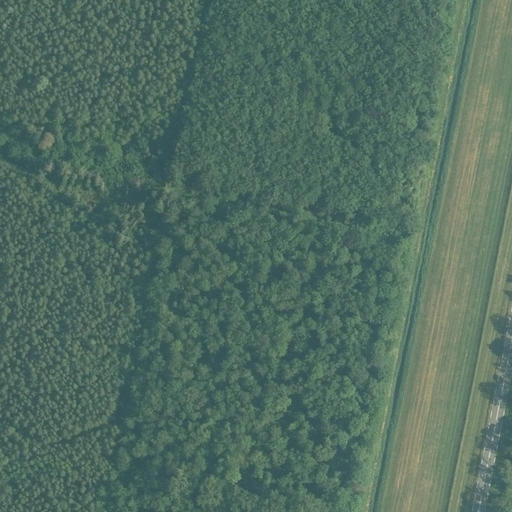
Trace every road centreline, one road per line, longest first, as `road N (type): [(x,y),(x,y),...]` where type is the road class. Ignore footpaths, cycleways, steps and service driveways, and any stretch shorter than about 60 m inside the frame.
road 1 (track): [(360,511),(459,0)]
road 2 (primary): [(477,511),(511,334)]
